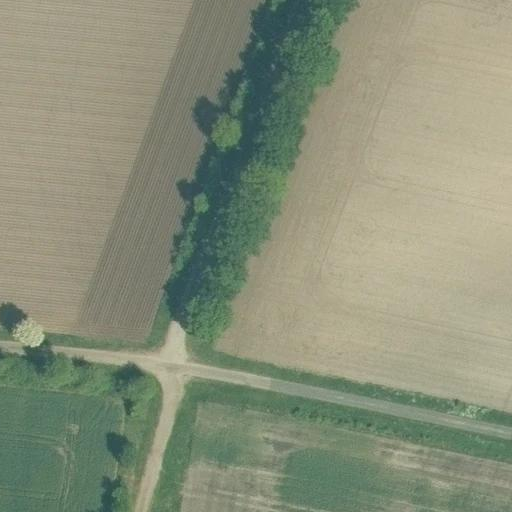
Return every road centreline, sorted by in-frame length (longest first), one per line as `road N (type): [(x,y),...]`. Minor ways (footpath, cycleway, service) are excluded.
road 1 (track): [(297,0),(168,367),(141,511)]
road 2 (unclassified): [(0,350),(185,369),(511,437)]
